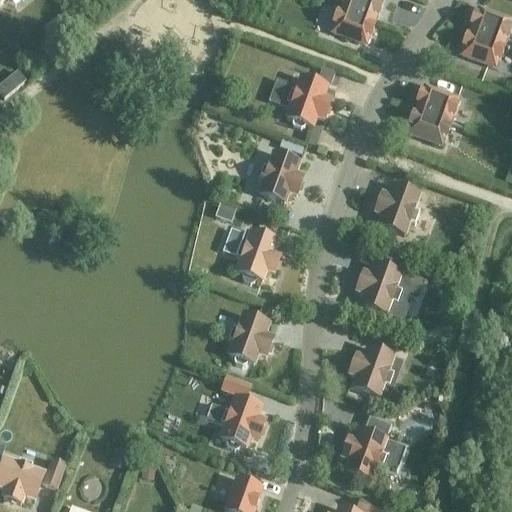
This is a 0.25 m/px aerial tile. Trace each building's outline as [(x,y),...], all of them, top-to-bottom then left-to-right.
[(341,13),(373,24),(375,19),(378,20),(381,10),(379,9),(381,2),(376,0),(342,0),(340,6),(343,7),(341,13)] [(371,30),(373,24),(341,13),(339,18),(336,17),(332,27),(335,28),(332,35),(365,47),(367,40),(370,41),(373,31),(371,30)] [(470,35),(502,47),(505,41),(507,42),(511,32),(508,31),(511,24),(478,13),(476,20),(473,19),(470,29),(472,30),(470,35)] [(60,31),(69,23),(63,15),(53,23),(60,31)] [(500,53),(502,47),(470,35),(468,41),(465,40),(462,50),(464,51),(462,58),(494,70),(497,63),(499,64),(503,54),(500,53)] [(17,74),(6,84),(14,93),(25,84),(17,74)] [(326,91),(301,82),(296,95),(295,95),(290,93),(285,107),(290,108),(290,109),(291,109),(286,122),(293,124),(291,128),(293,131),(300,134),(304,132),(305,129),(311,131),(315,120),(323,123),(330,105),(322,102),(326,91)] [(416,114),(449,125),(451,120),(453,121),(457,111),(454,110),(457,103),(424,91),(422,98),(419,97),(416,107),(418,108),(416,114)] [(446,131),(449,125),(416,114),(414,120),(411,119),(408,129),(410,129),(408,136),(440,148),(443,141),(445,142),(449,132),(446,131)] [(298,167),(273,158),(268,171),(262,169),(257,183),(263,185),(259,198),(284,207),(288,196),(296,199),(302,181),(294,178),(298,167)] [(381,198),(374,216),(382,219),(378,230),(403,240),(408,226),(409,227),(409,226),(414,228),(419,215),(414,213),(413,213),(418,199),(393,190),(389,201),(381,198)] [(233,214),(219,209),(215,221),(229,226),(233,214)] [(243,279),(242,282),(243,285),(250,288),(254,286),(255,283),(261,285),(265,274),(274,277),(280,259),(272,256),(276,245),(245,234),(235,261),(241,263),(236,276),(243,279)] [(362,277),(356,295),(364,298),(360,309),(385,318),(390,305),(396,307),(407,311),(411,301),(417,303),(423,287),(400,278),(375,269),(370,280),(362,277)] [(263,308),(259,319),(270,323),(274,312),(263,308)] [(257,357),(265,360),(272,343),(264,340),(268,329),(243,319),(238,333),(232,330),(227,344),(233,346),(228,359),(235,362),(233,365),(235,368),(242,371),(245,370),(247,366),(253,369),(257,357)] [(392,361),(367,352),(363,364),(355,361),(349,378),(357,381),(353,392),(378,402),(383,388),(389,390),(394,377),(388,375),(392,361)] [(212,409),(207,423),(219,427),(225,429),(220,443),(227,445),(225,448),(227,452),(234,454),(238,453),(239,449),(245,452),(250,441),(258,444),(264,426),(256,423),(260,412),(243,405),(244,402),(245,403),(250,391),(226,382),(221,394),(236,399),(230,416),(224,414),(212,409)] [(439,397),(418,401),(425,412),(437,413),(439,397)] [(347,443),(341,461),(349,464),(345,475),(370,484),(374,474),(394,481),(405,451),(387,444),(392,429),(368,420),(362,436),(360,435),(356,446),(347,443)] [(23,500),(34,504),(41,487),(44,488),(44,489),(56,493),(64,470),(52,465),(47,480),(30,474),(32,468),(19,463),(17,469),(3,464),(0,473),(0,491),(5,493),(2,502),(20,508),(23,500)] [(334,477),(330,487),(350,494),(354,485),(334,477)] [(236,484),(225,511),(253,511),(261,493),(236,484)]
